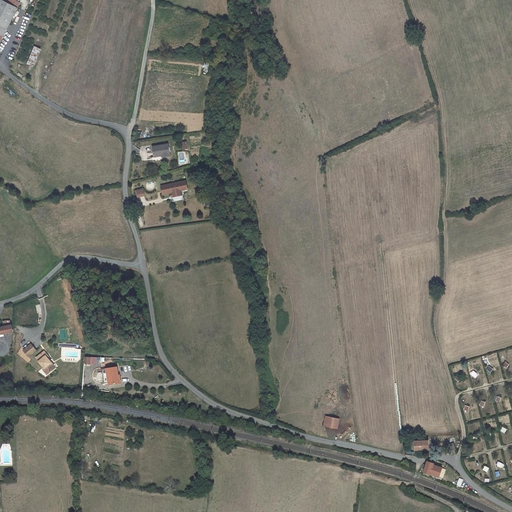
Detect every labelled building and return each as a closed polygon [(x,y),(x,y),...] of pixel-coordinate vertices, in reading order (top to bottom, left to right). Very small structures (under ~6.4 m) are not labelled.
[(0,0),(0,34),(3,36),(18,8),(2,0),(0,0)] [(14,0),(2,0),(18,8),(20,3),(14,0)] [(27,64),(34,66),(41,49),(35,46),(27,64)] [(162,157),(171,156),(168,144),(153,147),(154,157),(162,156),(162,157)] [(161,186),(163,195),(172,193),(173,196),(183,194),(182,190),(188,189),(186,181),(161,186)] [(143,188),(135,190),(137,197),(145,196),(143,188)] [(0,334),(4,334),(11,332),(13,332),(12,325),(11,325),(0,327),(0,334)] [(37,351),(31,344),(23,351),(29,358),(37,351)] [(45,352),(37,358),(45,368),(43,370),(48,375),(55,369),(51,364),(51,361),(49,359),(50,358),(45,352)] [(107,368),(107,369),(109,383),(109,385),(118,383),(117,379),(119,378),(117,367),(107,368)] [(333,427),(335,418),(326,416),(324,426),(333,427)] [(415,450),(429,449),(429,440),(415,441),(415,442),(413,442),(413,445),(415,444),(415,450)] [(434,464),(428,461),(426,465),(424,465),(423,467),(425,468),(424,472),(430,474),(439,477),(442,468),(433,465),(434,464)]
